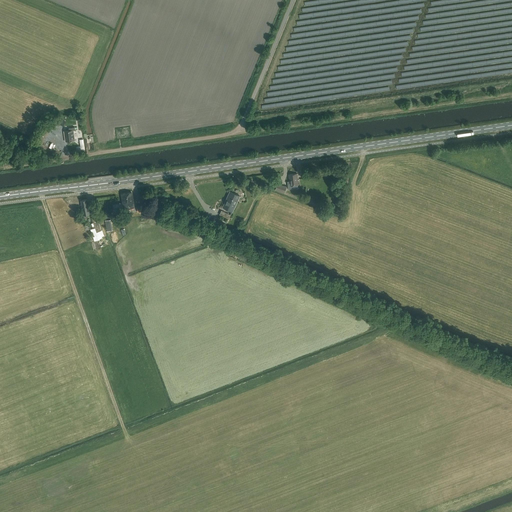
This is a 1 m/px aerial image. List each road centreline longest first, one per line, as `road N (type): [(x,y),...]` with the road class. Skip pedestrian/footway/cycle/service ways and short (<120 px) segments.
road 1 (primary): [(0,197),(511,125)]
road 2 (track): [(133,186),(148,203),(511,365)]
